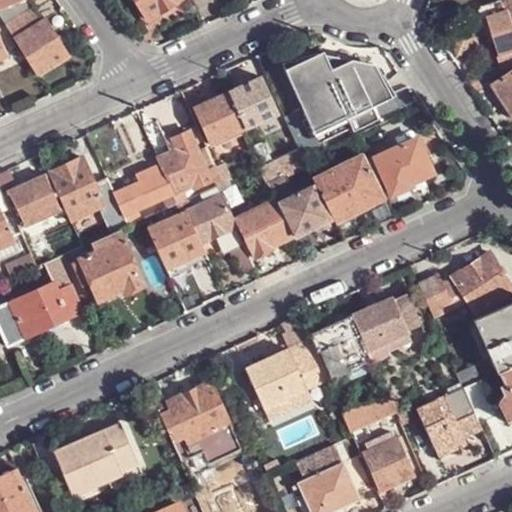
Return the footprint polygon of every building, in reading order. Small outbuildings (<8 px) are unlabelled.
[(0,13),(5,22),(36,8),(31,0),(14,0),(0,6),(0,13)] [(135,0),(147,19),(160,11),(173,3),(178,0),(135,0)] [(511,0),(498,0),(482,5),(480,9),(483,16),(486,18),(489,18),(499,49),(511,45),(511,0)] [(173,3),(160,11),(166,21),(179,14),(173,3)] [(5,22),(14,36),(42,19),(36,8),(5,22)] [(66,52),(44,17),(42,19),(14,36),(37,72),(66,52)] [(505,66),(511,64),(511,45),(499,49),(505,66)] [(317,54),(284,65),(286,67),(317,57),(375,68),(396,97),(397,96),(377,66),(317,54)] [(286,67),(289,76),(303,106),(285,115),(301,149),(306,159),(307,161),(330,151),(325,142),(321,133),(349,119),(353,128),(355,131),(379,120),(373,107),(389,100),(396,97),(375,68),(317,57),(286,67)] [(511,71),(494,83),(495,85),(508,104),(511,110),(511,71)] [(229,92),(246,128),(278,113),(279,113),(263,76),(229,92)] [(489,89),(503,109),(508,104),(495,85),(489,89)] [(229,92),(201,104),(211,126),(204,128),(211,144),(246,128),(229,92)] [(201,104),(195,107),(204,128),(211,126),(201,104)] [(246,128),(250,137),(282,123),(278,113),(246,128)] [(325,142),(353,128),(349,119),(321,133),(325,142)] [(198,140),(203,138),(199,126),(194,129),(198,140)] [(163,166),(175,194),(183,190),(194,185),(196,189),(213,181),(190,131),(174,139),(180,151),(160,160),(163,166)] [(419,139),(377,158),(393,194),(396,193),(397,194),(410,188),(409,187),(412,185),(411,183),(433,173),(419,139)] [(263,165),(260,167),(268,184),(276,200),(279,205),(294,236),(311,228),(319,230),(324,228),(332,224),(324,208),(314,188),(294,198),(292,193),(294,191),(284,169),(306,159),(301,149),(282,156),(271,162),(263,165)] [(271,162),(282,156),(279,150),(260,158),(263,165),(271,162)] [(84,156),(50,172),(51,174),(67,209),(72,220),(100,208),(106,205),(96,184),(84,156)] [(385,198),(364,156),(316,179),(337,221),(360,210),(385,198)] [(223,164),(220,157),(214,160),(217,167),(223,164)] [(219,185),(224,183),(217,167),(214,160),(213,158),(208,160),(219,185)] [(233,179),(225,163),(223,164),(217,167),(224,183),(231,180),(233,179)] [(163,166),(138,177),(141,184),(115,194),(126,216),(132,213),(164,198),(175,194),(163,166)] [(63,210),(67,209),(51,174),(47,176),(63,210)] [(9,191),(25,228),(61,212),(63,210),(47,176),(46,175),(9,191)] [(109,178),(96,184),(106,205),(100,208),(107,221),(113,234),(121,230),(130,226),(126,216),(115,194),(109,178)] [(233,186),(231,180),(224,183),(219,185),(222,191),(233,186)] [(217,197),(223,194),(222,191),(219,185),(201,193),(203,197),(215,192),(217,197)] [(396,193),(393,194),(400,211),(416,204),(410,188),(397,194),(396,193)] [(183,190),(175,194),(180,203),(182,203),(188,200),(183,190)] [(215,192),(203,197),(206,203),(217,197),(215,192)] [(0,205),(2,210),(11,206),(5,193),(0,195),(0,205)] [(164,198),(169,209),(180,203),(175,194),(164,198)] [(186,212),(201,243),(207,240),(216,236),(218,235),(233,228),(237,226),(223,194),(217,197),(206,203),(186,212)] [(276,200),(238,218),(248,239),(255,253),(257,258),(275,249),(274,246),(279,244),(294,236),(279,205),(276,200)] [(0,248),(17,241),(2,210),(0,205),(0,248)] [(150,229),(169,269),(174,267),(185,262),(205,253),(205,252),(201,243),(186,212),(150,229)] [(126,216),(130,226),(137,223),(132,213),(126,216)] [(107,221),(79,234),(85,247),(92,243),(113,234),(107,221)] [(244,241),(237,226),(233,228),(218,235),(216,236),(225,257),(233,252),(247,246),(244,241)] [(92,243),(94,248),(123,236),(121,230),(113,234),(92,243)] [(94,248),(78,256),(91,283),(99,302),(124,290),(127,295),(134,291),(146,286),(123,236),(94,248)] [(248,239),(244,241),(247,246),(251,256),(255,253),(248,239)] [(17,241),(0,248),(0,262),(22,253),(17,241)] [(247,272),(256,268),(251,256),(247,246),(233,252),(243,273),(247,272)] [(511,283),(491,251),(452,275),(463,291),(476,311),(511,289),(511,283)] [(84,285),(91,283),(78,256),(72,258),(84,285)] [(0,307),(0,329),(8,347),(51,328),(85,312),(73,284),(61,258),(48,264),(56,282),(0,307)] [(9,270),(13,279),(39,268),(34,258),(9,270)] [(172,277),(177,275),(174,267),(169,269),(172,277)] [(13,279),(9,270),(0,274),(0,282),(1,285),(13,279)] [(438,275),(418,283),(421,290),(429,308),(449,298),(442,282),(438,275)] [(442,282),(449,298),(463,291),(452,275),(442,282)] [(381,300),(353,313),(373,358),(374,358),(389,351),(388,349),(411,338),(408,331),(422,324),(408,292),(394,299),(392,294),(381,300)] [(511,303),(480,317),(490,339),(484,342),(497,371),(500,370),(511,364),(511,303)] [(373,358),(353,313),(338,320),(321,327),(317,320),(308,325),(310,331),(309,333),(311,337),(328,377),(330,382),(340,378),(344,370),(345,371),(373,358)] [(484,342),(490,339),(480,317),(474,320),(484,342)] [(277,353),(245,367),(247,373),(263,407),(267,417),(310,397),(305,388),(328,377),(311,337),(277,353)] [(457,372),(464,386),(481,378),(475,364),(457,372)] [(511,364),(500,370),(506,382),(502,384),(506,394),(504,394),(501,397),(501,402),(509,423),(511,421),(511,420),(509,414),(511,412),(511,364)] [(481,378),(464,386),(467,393),(477,417),(496,410),(481,378)] [(188,391),(168,400),(169,402),(158,407),(181,460),(193,455),(205,450),(210,461),(240,447),(230,424),(211,380),(188,391)] [(467,393),(464,386),(417,406),(420,414),(467,393)] [(388,392),(343,412),(351,430),(357,427),(396,409),(388,392)] [(420,414),(441,461),(460,452),(459,449),(469,445),(465,437),(459,426),(477,417),(467,393),(420,414)] [(459,426),(465,437),(483,429),(477,417),(459,426)] [(112,487),(125,482),(142,474),(129,441),(121,422),(96,433),(54,450),(73,497),(109,481),(112,487)] [(357,427),(351,430),(353,435),(361,453),(367,450),(357,427)] [(403,450),(408,448),(402,434),(397,437),(403,450)] [(377,489),(413,473),(403,450),(397,437),(367,450),(361,453),(377,489)] [(469,445),(459,449),(460,452),(462,456),(472,452),(469,445)] [(443,465),(462,456),(460,452),(441,461),(443,465)] [(344,461),(299,482),(312,511),(326,511),(329,511),(327,506),(338,502),(340,507),(360,498),(344,461)] [(36,511),(16,466),(0,473),(0,511),(36,511)] [(34,479),(43,497),(54,491),(47,473),(34,479)] [(302,511),(309,511),(312,511),(299,482),(290,485),(302,511)] [(327,506),(329,511),(340,507),(338,502),(327,506)] [(154,511),(184,511),(181,503),(160,509),(154,511)]
